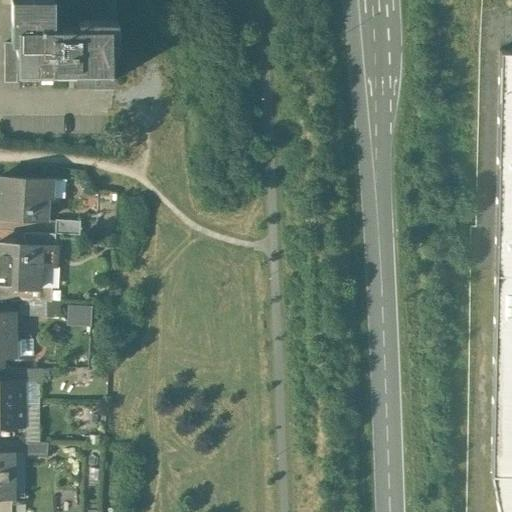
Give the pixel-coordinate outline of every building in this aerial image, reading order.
[(78,28),(53,28),(53,0),(11,0),(11,43),(16,43),(16,74),(74,73),(74,82),(112,82),(112,52),(117,52),(116,20),(77,21),(78,28)] [(116,0),(53,0),(53,28),(78,28),(77,21),(116,20),(116,0)] [(494,269),(511,269),(511,49),(498,49),(494,269)] [(53,179),(0,176),(0,217),(45,220),(46,198),(52,199),(53,179)] [(80,221),(54,220),(53,234),(54,234),(79,235),(80,221)] [(22,244),(0,243),(0,286),(37,288),(38,286),(39,266),(52,266),(54,234),(53,234),(22,232),(22,244)] [(511,269),(494,269),(490,469),(511,468),(511,269)] [(37,288),(0,286),(0,298),(20,300),(46,301),(51,301),(52,287),(38,286),(37,288)] [(46,301),(20,300),(20,315),(46,315),(46,301)] [(70,303),(70,322),(94,323),(94,303),(70,303)] [(13,311),(0,311),(0,356),(14,357),(13,311)] [(41,369),(5,369),(5,381),(22,381),(41,381),(41,369)] [(5,381),(0,380),(0,403),(23,403),(22,381),(5,381)] [(23,403),(0,403),(0,425),(23,426),(23,403)] [(48,442),(24,441),(23,455),(47,457),(48,442)] [(12,452),(0,452),(0,498),(11,498),(12,498),(12,452)] [(511,511),(511,468),(490,469),(490,471),(498,511),(511,511)] [(10,511),(11,498),(0,498),(0,511),(10,511)]
